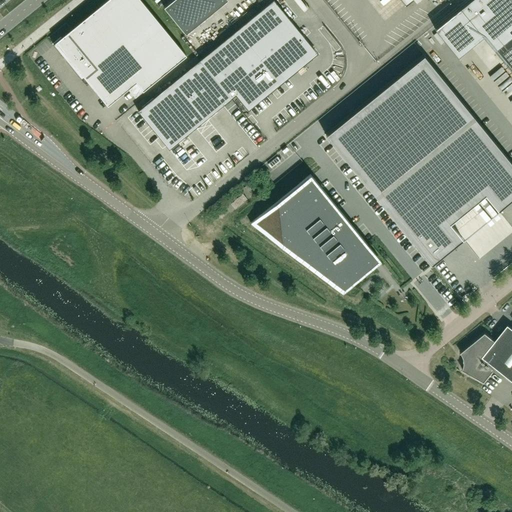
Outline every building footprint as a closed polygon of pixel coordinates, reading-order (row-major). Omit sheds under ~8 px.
[(107,105),(136,82),(143,90),(186,55),(141,0),(106,0),(53,44),(81,78),(84,76),(107,105)] [(172,0),(164,7),(186,34),(227,0),(172,0)] [(305,38),(273,0),(272,0),(204,56),(235,94),(248,110),(279,85),(266,69),(305,38)] [(511,0),(465,0),(458,6),(511,72),(511,0)] [(205,31),(200,35),(207,44),(213,40),(205,31)] [(511,162),(424,54),(325,134),(431,265),(463,239),(450,223),(485,194),(499,210),(511,199),(511,162)] [(195,55),(185,64),(189,68),(199,60),(195,55)] [(235,94),(204,56),(199,60),(189,68),(138,111),(169,149),(235,94)] [(282,62),(273,69),(286,86),(295,79),(282,62)] [(268,163),(271,167),(280,160),(277,156),(268,163)] [(310,176),(254,222),(345,289),(363,274),(364,258),(367,259),(368,253),(365,253),(365,243),(347,221),(310,176)] [(268,183),(264,178),(258,183),(261,186),(262,188),(268,183)] [(235,208),(247,199),(243,193),(231,203),(235,208)] [(511,327),(508,324),(507,326),(505,328),(496,340),(492,338),(486,332),(461,352),(461,353),(462,353),(463,354),(464,356),(464,358),(465,363),(464,365),(464,367),(463,369),(462,369),(485,382),(494,371),(494,370),(496,367),(511,379),(511,327)]
